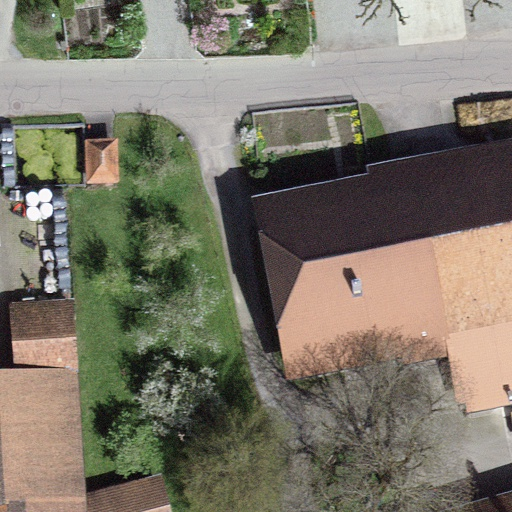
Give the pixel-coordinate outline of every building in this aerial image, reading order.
[(115,147),(91,147),(91,183),(115,183),(115,147)] [(511,176),(275,218),(315,445),(511,411),(511,176)] [(69,318),(8,322),(20,511),(81,507),(69,318)] [(167,511),(160,485),(98,501),(98,511),(167,511)] [(20,511),(10,511),(98,511),(98,501),(81,507),(20,511)]
